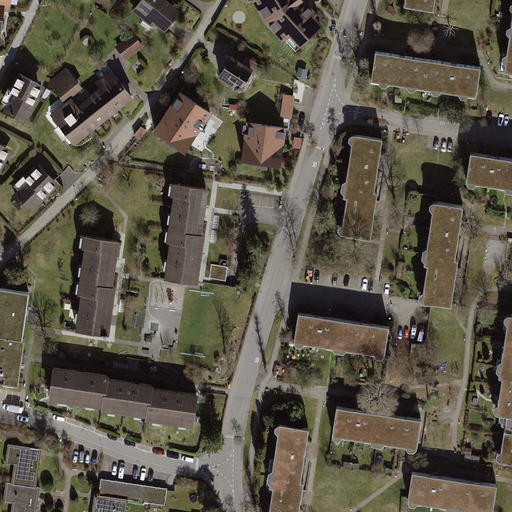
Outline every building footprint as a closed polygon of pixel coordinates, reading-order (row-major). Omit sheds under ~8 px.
[(165,0),(145,0),(137,11),(171,37),(187,17),(165,0)] [(251,0),(266,25),(297,52),(326,28),(300,0),(251,0)] [(0,36),(10,38),(16,5),(0,2),(0,36)] [(121,49),(129,65),(152,53),(144,38),(121,49)] [(369,84),(421,91),(426,56),(374,49),(369,84)] [(239,55),(226,71),(246,87),(259,72),(239,55)] [(474,99),(479,64),(426,56),(421,91),(474,99)] [(52,82),(67,100),(83,87),(68,69),(52,82)] [(137,98),(115,70),(98,84),(102,89),(93,96),(111,119),(137,98)] [(2,107),(26,119),(45,83),(19,71),(2,107)] [(187,93),(159,132),(193,149),(216,113),(187,93)] [(292,119),(296,96),(286,94),(281,117),(292,119)] [(111,119),(93,96),(82,105),(76,98),(54,116),(78,145),(111,119)] [(253,119),(246,158),(285,165),(292,126),(253,119)] [(386,141),(357,137),(350,184),(380,189),(386,141)] [(0,173),(14,148),(0,140),(0,173)] [(511,154),(476,149),(472,182),(511,188),(511,154)] [(10,187),(31,209),(59,183),(38,161),(10,187)] [(344,229),(376,234),(383,189),(380,189),(350,184),(344,229)] [(208,190),(168,186),(164,231),(203,236),(208,190)] [(471,205),(440,200),(432,250),(463,255),(471,205)] [(414,218),(406,217),(404,232),(411,234),(414,218)] [(122,234),(81,229),(75,276),(116,281),(122,234)] [(203,236),(163,231),(159,277),(198,281),(203,236)] [(463,255),(432,250),(425,296),(458,301),(465,255),(463,255)] [(407,262),(399,261),(396,276),(404,277),(407,262)] [(227,266),(212,264),(210,278),(226,280),(227,266)] [(116,281),(75,276),(70,323),(110,327),(116,281)] [(1,286),(0,290),(0,334),(25,337),(31,289),(1,286)] [(298,312),(294,346),(337,352),(341,318),(298,312)] [(341,318),(337,352),(380,358),(384,324),(341,318)] [(0,334),(0,383),(19,386),(25,337),(0,334)] [(511,363),(506,362),(499,411),(511,413),(511,363)] [(103,376),(48,366),(42,398),(98,408),(103,376)] [(150,384),(103,376),(98,408),(144,416),(150,384)] [(195,392),(150,384),(144,416),(189,424),(195,392)] [(337,408),(334,435),(375,440),(378,413),(337,408)] [(378,413),(375,440),(414,446),(418,419),(378,413)] [(267,474),(300,479),(308,429),(275,423),(267,474)] [(42,449),(9,445),(7,462),(17,464),(14,483),(37,486),(42,453),(42,449)] [(417,471),(412,505),(455,511),(460,477),(417,471)] [(260,511),(294,511),(300,479),(267,474),(260,511)] [(460,477),(455,511),(459,511),(498,511),(503,483),(460,477)] [(167,489),(103,480),(100,496),(129,501),(165,506),(167,489)] [(14,483),(9,482),(6,502),(16,503),(14,511),(37,511),(41,492),(42,487),(37,486),(14,483)] [(97,511),(127,511),(129,501),(100,496),(100,498),(97,511)]
